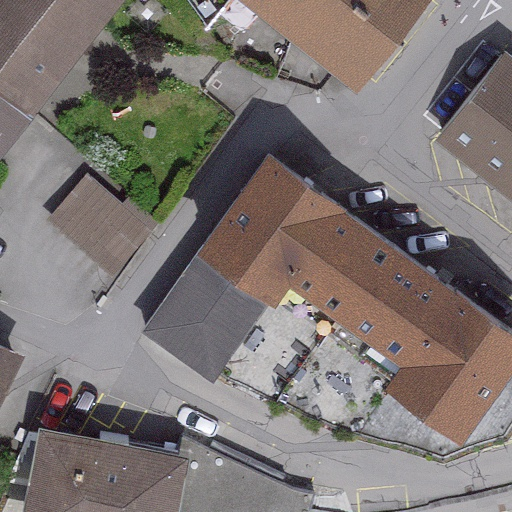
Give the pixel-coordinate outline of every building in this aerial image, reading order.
[(0,0),(0,140),(114,0),(0,0)] [(416,0),(239,0),(350,86),(416,0)] [(511,65),(494,52),(430,135),(511,197),(511,65)] [(511,347),(511,324),(255,141),(185,240),(192,245),(135,325),(207,376),(281,274),(393,354),(378,375),(453,429),(511,347)] [(143,220),(77,170),(40,218),(107,268),(143,220)] [(0,376),(12,353),(0,346),(0,376)] [(161,511),(174,448),(31,420),(13,511),(161,511)]
